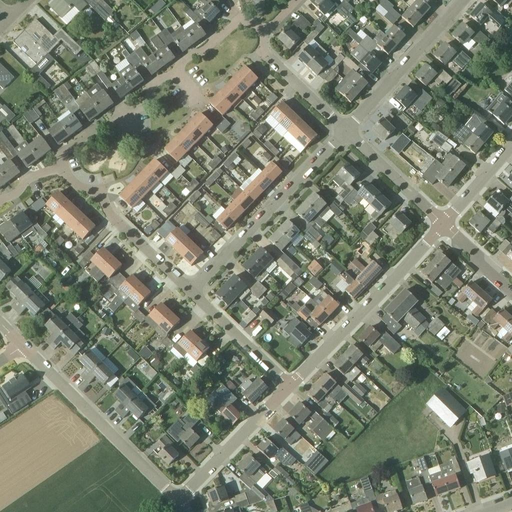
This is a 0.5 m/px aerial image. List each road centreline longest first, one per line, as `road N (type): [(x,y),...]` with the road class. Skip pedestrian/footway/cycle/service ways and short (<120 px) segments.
road 1 (residential): [(290,387),(444,224)]
road 2 (residential): [(190,293),(345,132)]
road 3 (residential): [(177,500),(21,344)]
road 4 (residential): [(345,132),(463,0)]
road 5 (residential): [(177,500),(290,387)]
road 6 (residential): [(290,387),(190,293)]
road 7 (residential): [(444,224),(345,132)]
